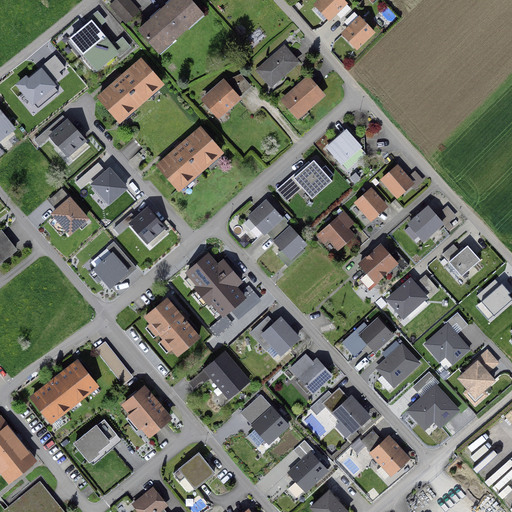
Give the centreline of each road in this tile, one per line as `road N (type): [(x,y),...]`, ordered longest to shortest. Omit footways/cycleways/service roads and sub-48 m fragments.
road 1 (residential): [(433,464),(212,226)]
road 2 (residential): [(511,261),(362,95)]
road 3 (residential): [(362,95),(212,226)]
road 4 (residential): [(0,194),(103,316)]
road 5 (residential): [(103,316),(198,428)]
road 6 (residential): [(88,511),(0,397)]
road 7 (residential): [(212,226),(103,316)]
road 8 (residential): [(198,428),(91,511)]
road 9 (residential): [(0,395),(103,316)]
road 10 (residential): [(362,95),(277,0)]
